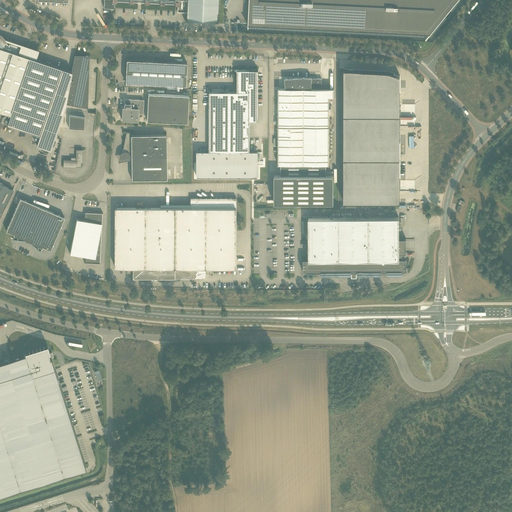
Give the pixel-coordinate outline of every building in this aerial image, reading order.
[(109,0),(109,8),(114,8),(114,1),(116,1),(116,0),(174,0),(177,0),(177,12),(187,13),(187,20),(218,22),(218,21),(217,21),(217,0),(109,0)] [(265,25),(266,0),(249,0),(248,27),(249,27),(249,24),(265,25)] [(266,0),(265,25),(413,33),(430,34),(433,30),(453,5),(456,1),(456,0),(266,0)] [(0,111),(10,115),(7,124),(40,135),(62,68),(36,60),(39,51),(7,41),(3,37),(0,33),(0,111)] [(75,56),(74,62),(66,103),(78,105),(81,106),(81,105),(82,102),(85,102),(87,93),(85,92),(87,83),(85,83),(87,74),(86,73),(87,64),(86,64),(87,58),(75,56)] [(126,61),(125,82),(166,84),(186,85),(187,63),(167,62),(127,59),(126,61)] [(250,121),(258,121),(258,70),(249,70),(249,69),(246,69),(246,70),(236,70),(237,70),(237,75),(237,92),(232,92),(210,92),(209,151),(197,151),(197,177),(258,177),(258,151),(250,151),(250,121)] [(344,69),(344,202),(400,202),(400,75),(389,71),(344,69)] [(322,88),(322,78),(306,78),(306,79),(301,79),(301,78),(285,78),(285,88),(278,88),(278,164),(281,164),(281,175),(274,175),(274,203),(333,203),(333,175),(326,175),(326,169),(326,164),(329,164),(329,88),(322,88)] [(189,95),(148,93),(147,120),(187,123),(189,95)] [(137,121),(138,114),(138,113),(143,113),(143,108),(143,100),(126,99),(126,103),(124,103),(124,107),(122,107),(122,114),(122,120),(128,120),(130,122),(131,120),(137,121)] [(69,128),(84,129),(84,116),(84,114),(72,112),(72,114),(69,114),(69,128)] [(122,154),(122,155),(122,156),(121,159),(131,158),(131,159),(131,179),(167,179),(166,135),(130,135),(130,132),(126,132),(122,152),(123,154),(122,154)] [(82,162),(83,150),(76,149),(76,157),(71,157),(71,160),(63,160),(63,166),(76,167),(76,166),(81,166),(81,162),(82,162)] [(0,205),(4,208),(13,190),(3,185),(4,184),(0,182),(0,205)] [(20,198),(6,231),(14,234),(13,238),(12,237),(12,238),(26,240),(25,241),(27,242),(42,208),(20,198)] [(202,268),(236,268),(236,198),(191,198),(191,208),(115,207),(115,268),(133,268),(133,278),(148,278),(150,278),(153,280),(154,279),(155,279),(156,280),(158,278),(160,278),(182,278),(184,278),(196,278),(196,268),(202,268)] [(40,249),(42,247),(50,250),(64,217),(42,208),(27,242),(29,243),(30,242),(41,250),(40,249)] [(85,256),(85,262),(100,263),(102,213),(103,213),(93,212),(92,212),(85,212),(83,220),(76,218),(70,253),(85,256)] [(399,239),(399,217),(308,217),(308,220),(308,233),(308,260),(303,260),(303,272),(406,272),(406,260),(399,260),(399,254),(406,254),(406,239),(399,239)] [(0,494),(86,468),(55,370),(51,357),(50,358),(48,353),(50,353),(47,345),(47,347),(26,354),(25,352),(25,354),(0,361),(0,494)]
